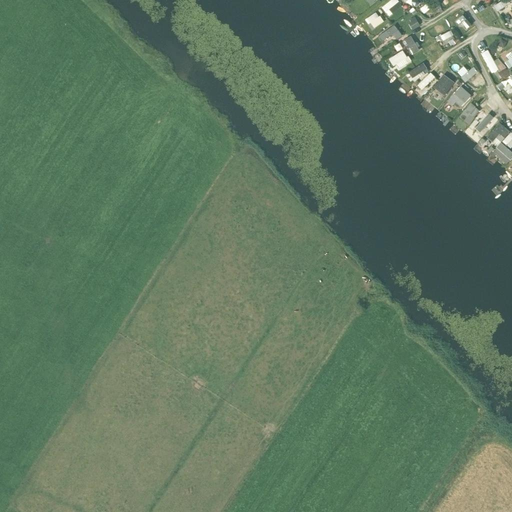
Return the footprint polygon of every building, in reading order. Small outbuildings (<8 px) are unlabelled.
[(389,0),(381,6),(389,16),(403,5),(398,0),(389,0)] [(497,11),(511,2),(509,0),(500,0),(493,5),(497,11)] [(466,28),(471,23),(462,14),(457,18),(466,28)] [(408,22),(412,29),(420,25),(416,18),(408,22)] [(397,39),(402,35),(394,23),(378,35),(381,40),(393,32),(397,39)] [(452,30),(440,34),(442,39),(453,35),(452,30)] [(404,40),(413,53),(419,49),(410,35),(404,40)] [(502,36),(497,43),(503,47),(508,41),(502,36)] [(436,38),(426,43),(432,54),(442,49),(436,38)] [(481,52),(491,73),(498,69),(501,77),(508,73),(500,56),(494,59),(488,48),(481,52)] [(511,49),(502,57),(510,67),(511,65),(511,49)] [(389,56),(392,65),(401,62),(402,65),(409,62),(405,50),(389,56)] [(423,62),(408,71),(413,80),(428,70),(423,62)] [(474,66),(468,70),(464,65),(457,71),(465,81),(478,71),(474,66)] [(417,84),(422,89),(435,76),(430,71),(417,84)] [(433,87),(444,95),(454,82),(443,73),(433,87)] [(452,105),(455,101),(461,106),(471,94),(460,85),(447,100),(452,105)] [(468,123),(480,110),(471,102),(459,115),(468,123)] [(486,120),(495,110),(487,102),(477,111),(486,120)] [(473,119),(470,128),(482,131),(484,122),(473,119)] [(511,150),(501,141),(510,130),(499,121),(481,143),(507,164),(511,157),(511,150)] [(503,140),(511,147),(511,146),(511,131),(503,140)]
